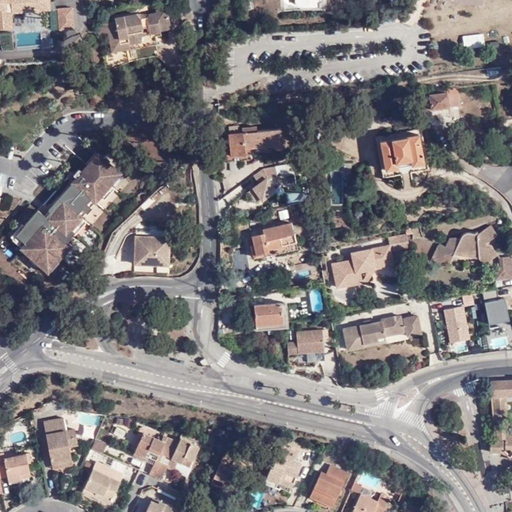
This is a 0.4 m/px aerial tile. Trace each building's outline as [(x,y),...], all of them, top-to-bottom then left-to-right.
[(38,6),(39,11),(49,10),(48,0),(0,0),(0,28),(12,27),(11,13),(10,8),(38,6)] [(162,3),(162,6),(164,14),(177,11),(175,0),(162,3)] [(112,20),(96,24),(98,33),(105,31),(107,39),(116,37),(117,41),(126,40),(126,42),(138,40),(139,26),(145,25),(147,31),(157,29),(157,28),(167,26),(164,14),(162,6),(152,8),(152,11),(144,12),(143,16),(137,17),(133,13),(111,17),(112,20)] [(484,31),(462,32),(463,46),(484,44),(484,31)] [(127,46),(126,42),(126,40),(117,41),(116,37),(107,39),(109,50),(127,46)] [(456,89),(446,90),(448,108),(458,107),(456,89)] [(420,96),(422,112),(448,108),(446,90),(429,92),(429,95),(420,96)] [(449,115),(448,108),(422,112),(423,118),(449,115)] [(280,144),(278,128),(254,131),(254,126),(240,128),(240,132),(222,135),(226,162),(249,159),(247,147),(280,144)] [(416,135),(378,142),(383,170),(421,164),(416,135)] [(16,234),(47,261),(66,240),(74,230),(71,227),(81,215),(77,212),(82,207),(87,202),(90,197),(94,201),(100,195),(110,183),(120,171),(97,151),(76,175),(70,170),(65,175),(71,179),(70,180),(71,182),(48,208),(50,210),(45,215),(38,208),(24,224),(16,234)] [(291,160),(252,168),(255,183),(246,185),(248,197),(284,190),(283,184),(296,181),(291,160)] [(302,172),(295,173),(297,186),(304,184),(302,172)] [(114,187),(110,183),(100,195),(104,198),(114,187)] [(87,202),(82,207),(86,212),(91,206),(87,202)] [(289,221),(249,230),(251,243),(248,244),(252,256),(258,255),(258,253),(266,251),(265,248),(294,242),(289,221)] [(16,234),(24,224),(21,222),(10,235),(10,237),(21,246),(19,248),(48,273),(72,245),(66,240),(47,261),(16,234)] [(483,239),(486,236),(494,231),(487,222),(474,231),(472,228),(470,230),(467,229),(463,229),(460,230),(456,235),(452,233),(446,235),(442,242),(440,241),(437,241),(435,242),(429,256),(441,262),(446,260),(451,250),(452,249),(474,246),(475,251),(476,253),(477,255),(480,257),(484,257),(495,249),(491,244),(483,244),(483,239)] [(388,243),(354,250),(356,257),(351,258),(331,262),(336,286),(360,280),(360,278),(358,269),(362,268),(365,265),(371,270),(373,266),(383,264),(382,260),(391,258),(389,250),(408,246),(405,232),(386,236),(388,243)] [(169,235),(135,234),(133,263),(168,264),(169,235)] [(497,252),(498,262),(499,264),(510,263),(509,251),(497,252)] [(499,264),(498,262),(495,262),(493,265),(493,274),(511,272),(510,263),(499,264)] [(365,270),(360,278),(360,280),(365,280),(371,270),(365,265),(362,268),(365,270)] [(487,320),(508,317),(505,293),(497,294),(497,287),(483,288),(487,320)] [(280,302),(254,303),(256,325),(281,324),(280,302)] [(464,302),(443,305),(448,341),(469,338),(464,302)] [(370,322),(363,324),(343,327),(347,348),(364,345),(363,342),(385,338),(384,335),(394,332),(393,327),(401,326),(404,325),(406,335),(420,333),(416,314),(399,317),(399,314),(381,318),(381,320),(370,322)] [(296,341),(286,342),(287,354),(297,353),(323,350),(322,341),(321,330),(321,329),(295,331),(296,341)] [(221,370),(216,364),(210,370),(215,376),(221,370)] [(511,433),(506,427),(505,419),(508,419),(507,396),(511,395),(511,380),(489,381),(490,382),(493,440),(489,440),(490,452),(502,451),(502,448),(509,448),(511,451),(511,433)] [(79,413),(76,423),(98,428),(100,418),(79,413)] [(71,445),(81,442),(77,427),(69,429),(66,416),(46,421),(56,464),(75,459),(73,450),(71,445)] [(131,426),(131,419),(124,417),(123,425),(131,426)] [(168,467),(179,442),(164,434),(161,439),(144,431),(136,449),(146,454),(156,458),(150,472),(163,478),(168,467)] [(199,446),(181,437),(179,442),(168,467),(174,470),(188,476),(192,468),(189,467),(199,446)] [(108,443),(97,438),(93,447),(104,452),(108,443)] [(242,449),(226,443),(213,473),(224,478),(225,476),(239,482),(244,471),(239,469),(243,461),(238,459),(242,449)] [(301,454),(285,446),(275,467),(274,466),(267,482),(283,489),(284,485),(293,489),(305,464),(298,461),(301,454)] [(144,458),(146,454),(136,449),(134,453),(144,458)] [(6,451),(0,452),(0,461),(3,476),(10,475),(11,479),(23,477),(23,476),(23,472),(31,471),(32,471),(29,451),(7,456),(6,451)] [(76,463),(75,459),(56,464),(57,468),(76,463)] [(99,490),(114,497),(125,472),(99,460),(86,488),(97,493),(99,490)] [(325,473),(321,471),(310,496),(332,506),(348,472),(329,464),(325,473)] [(357,493),(360,485),(353,482),(350,490),(357,493)] [(401,496),(404,489),(398,486),(394,493),(401,496)] [(111,502),(114,497),(99,490),(97,493),(97,495),(111,502)] [(379,503),(362,495),(355,511),(384,511),(391,498),(383,495),(379,503)] [(185,511),(190,501),(178,496),(175,502),(182,505),(178,511),(185,511)] [(174,511),(177,507),(160,499),(159,500),(152,498),(145,511),(174,511)]
